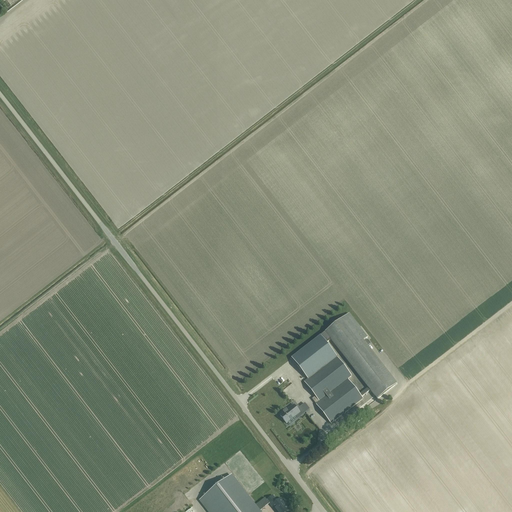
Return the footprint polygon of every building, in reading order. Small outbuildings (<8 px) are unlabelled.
[(330,339),(376,398),(396,383),(362,339),(366,336),(348,312),(324,331),(330,339)] [(326,342),(330,339),(324,331),(320,335),(291,356),(308,379),(337,358),(326,342)] [(331,424),(363,399),(348,380),(352,377),(337,358),(308,379),(304,382),(315,397),(312,399),(316,405),(331,424)] [(284,412),(284,413),(280,416),(286,424),(296,416),(298,418),(309,409),(305,404),(300,408),(298,406),(296,408),(294,405),(287,410),(284,412)] [(349,423),(337,430),(339,432),(350,426),(349,423)] [(258,511),(269,504),(267,500),(265,498),(254,506),(231,476),(200,500),(209,511),(258,511)] [(285,511),(289,509),(281,499),(278,502),(273,496),(267,500),(269,504),(272,507),(272,506),(277,511),(285,511)]
